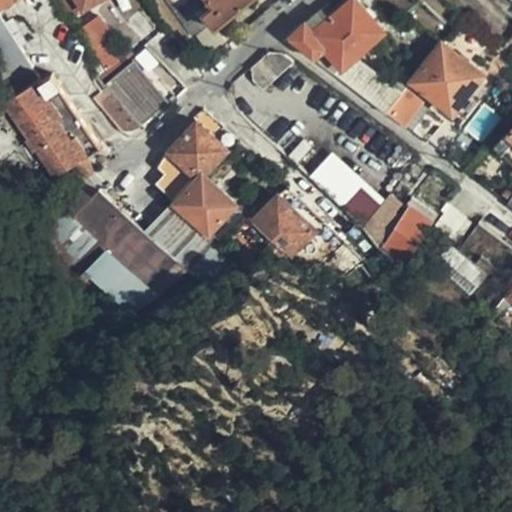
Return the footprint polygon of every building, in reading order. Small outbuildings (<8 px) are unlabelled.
[(0,0),(0,86),(6,95),(36,76),(0,20),(0,7),(11,0),(0,0)] [(57,0),(68,16),(72,13),(93,0),(57,0)] [(212,23),(241,0),(164,0),(191,37),(195,34),(208,51),(223,38),(212,23)] [(304,20),(288,34),(290,38),(383,110),(409,79),(400,71),(389,84),(351,54),(381,29),(356,0),(347,0),(312,30),(304,20)] [(107,11),(88,20),(111,67),(130,57),(107,11)] [(383,110),(402,125),(422,97),(420,95),(424,89),(450,109),(480,72),(440,41),(409,79),(383,110)] [(262,89),(291,60),(279,51),(268,51),(248,69),(251,80),(262,89)] [(166,102),(131,60),(103,84),(139,125),(166,102)] [(36,76),(6,95),(8,99),(14,95),(64,167),(98,144),(49,73),(38,80),(36,76)] [(161,173),(150,184),(170,202),(198,171),(201,173),(226,147),(195,118),(158,158),(154,166),(161,173)] [(76,184),(84,179),(107,159),(98,144),(64,167),(76,184)] [(367,219),(387,194),(332,150),(312,175),(367,219)] [(173,204),(181,211),(205,231),(233,202),(205,177),(201,173),(173,204)] [(290,252),(322,218),(285,184),(249,223),(270,243),(275,238),(290,252)] [(153,241),(96,190),(70,221),(81,232),(147,292),(175,262),(153,241)] [(404,261),(432,213),(411,199),(382,248),(404,261)] [(208,235),(219,244),(246,218),(235,207),(208,235)] [(181,211),(153,241),(175,262),(188,274),(219,244),(208,235),(205,231),(181,211)] [(511,226),(499,217),(489,232),(511,249),(511,226)] [(147,292),(81,232),(56,259),(123,319),(147,292)] [(504,290),(493,307),(501,312),(511,296),(508,293),(504,290)]
